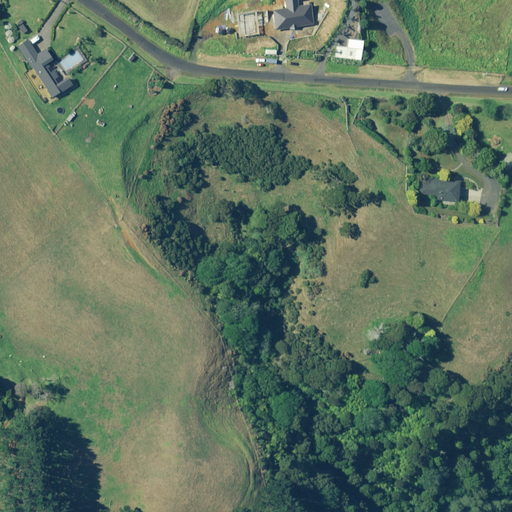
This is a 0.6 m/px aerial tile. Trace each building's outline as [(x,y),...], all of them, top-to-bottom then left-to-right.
[(27,29),(19,20),(15,23),(22,33),(27,29)] [(29,69),(23,73),(43,103),(71,85),(66,77),(60,81),(52,70),(50,72),(45,65),(52,60),(45,48),(36,54),(26,39),(15,47),(29,69)] [(362,41),(346,39),(345,47),(335,46),(333,57),(360,60),(362,41)] [(511,165),(511,156),(509,153),(500,163),(507,170),(511,165)] [(459,182),(427,179),(427,184),(418,183),(417,194),(435,195),(435,200),(457,202),(459,182)]
